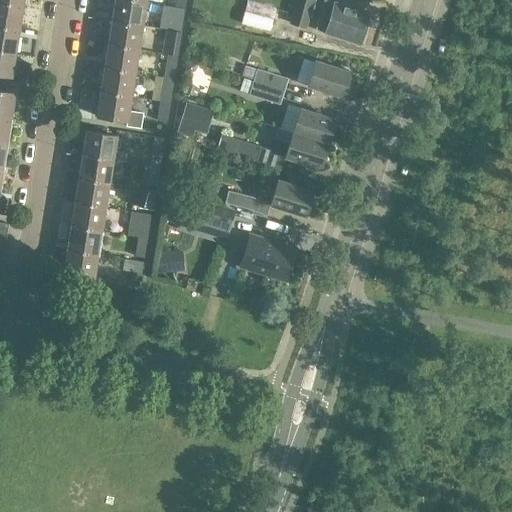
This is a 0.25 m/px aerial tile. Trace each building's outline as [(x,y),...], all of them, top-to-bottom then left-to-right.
[(0,0),(0,24),(20,28),(24,4),(0,0)] [(142,26),(146,3),(124,0),(113,0),(110,22),(142,26)] [(292,25),(304,29),(312,0),(296,0),(293,13),(278,8),(274,23),(254,18),(251,29),(272,35),(273,32),(289,37),(292,25)] [(359,43),(369,12),(334,2),(334,3),(325,0),(323,0),(315,29),(325,31),(325,33),(359,43)] [(184,8),(174,6),(171,25),(181,27),(184,8)] [(107,46),(139,50),(142,26),(110,22),(107,46)] [(0,24),(0,49),(16,51),(20,28),(0,24)] [(171,30),(167,49),(177,51),(180,32),(171,30)] [(135,74),(139,50),(107,46),(103,69),(135,74)] [(0,74),(12,76),(16,51),(0,49),(0,74)] [(167,54),(164,73),(173,74),(176,55),(167,54)] [(197,64),(183,60),(181,72),(190,74),(196,70),(197,64)] [(351,71),(315,60),(307,85),(343,97),(344,93),(348,88),(348,81),(351,71)] [(288,78),(256,68),(252,81),(284,91),(288,78)] [(99,93),(131,97),(135,74),(103,69),(99,93)] [(163,77),(160,97),(170,98),(173,79),(163,77)] [(280,105),(284,91),(252,81),(248,94),(280,105)] [(0,90),(0,114),(11,117),(15,93),(0,90)] [(131,97),(99,93),(96,116),(127,121),(126,126),(140,129),(143,113),(129,111),(131,97)] [(159,101),(156,120),(166,122),(169,103),(159,101)] [(300,108),(292,132),(328,144),(331,135),(335,129),(335,123),(336,119),(300,108)] [(0,139),(8,141),(11,117),(0,114),(0,139)] [(85,131),(81,156),(112,161),(116,136),(85,131)] [(325,153),(328,144),(292,132),(288,144),(279,142),(275,154),(320,168),(321,165),(325,159),(325,153)] [(217,149),(255,161),(260,148),(222,135),(217,149)] [(153,142),(150,161),(159,163),(162,144),(153,142)] [(81,156),(77,179),(109,184),(112,161),(81,156)] [(149,166),(146,185),(156,187),(159,167),(149,166)] [(77,179),(73,203),(105,208),(109,184),(77,179)] [(312,201),(312,195),(313,191),(277,180),(270,205),(305,216),(308,206),(312,201)] [(155,191),(145,190),(142,209),(152,210),(155,191)] [(252,197),(227,191),(224,203),(249,209),(252,197)] [(73,203),(70,226),(101,231),(105,208),(73,203)] [(192,241),(221,250),(232,214),(204,205),(192,241)] [(151,215),(141,213),(138,233),(148,234),(151,215)] [(9,225),(0,222),(0,235),(6,237),(9,225)] [(70,226),(66,249),(97,254),(101,231),(70,226)] [(238,268),(285,282),(295,252),(266,243),(267,239),(249,233),(238,268)] [(144,258),(147,239),(138,238),(135,257),(144,258)] [(62,275),(93,280),(97,254),(66,249),(62,275)] [(131,280),(141,281),(143,263),(134,261),(131,280)] [(233,298),(235,263),(213,262),(211,296),(233,298)]
